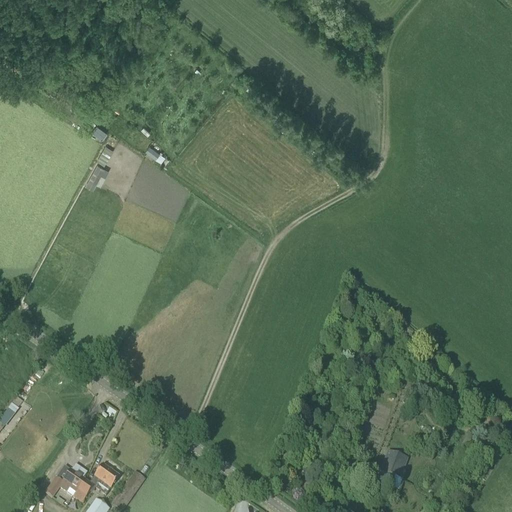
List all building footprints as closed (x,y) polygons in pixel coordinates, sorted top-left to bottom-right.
[(152,143),(145,151),(156,160),(163,151),(152,143)] [(98,160),(106,164),(113,150),(106,146),(98,160)] [(97,167),(85,190),(93,195),(106,171),(97,167)] [(0,421),(6,426),(24,402),(16,397),(0,419),(0,421)] [(402,468),(406,459),(389,452),(381,473),(393,477),(397,466),(402,468)] [(89,484),(84,481),(76,493),(74,497),(82,503),(94,487),(106,496),(119,478),(102,466),(89,484)] [(76,493),(84,481),(70,471),(62,484),(55,479),(50,487),(45,493),(53,498),(60,487),(67,492),(74,497),(76,493)] [(134,473),(111,505),(121,511),(144,480),(134,473)] [(107,511),(109,509),(95,500),(86,511),(107,511)]
